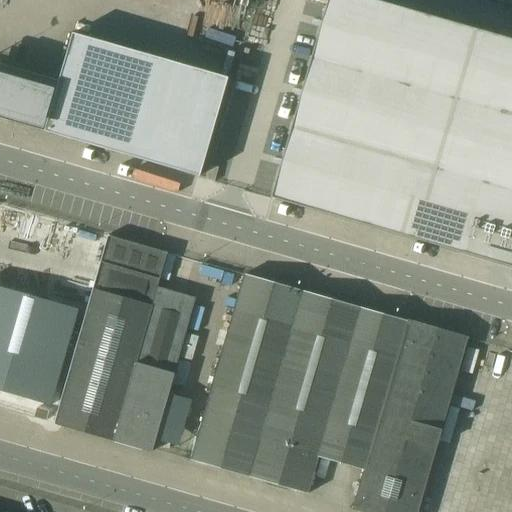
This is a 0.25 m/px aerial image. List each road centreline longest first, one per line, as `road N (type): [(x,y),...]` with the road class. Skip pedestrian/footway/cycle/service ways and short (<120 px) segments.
road 1 (unclassified): [(511,310),(0,163)]
road 2 (unclassified): [(193,511),(0,455)]
